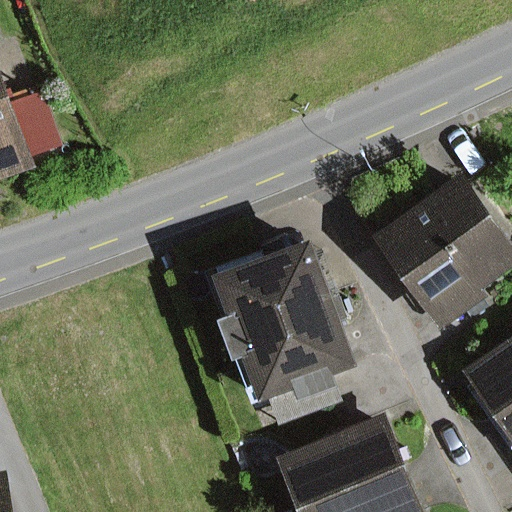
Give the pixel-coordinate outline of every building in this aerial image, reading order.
[(14,103),(0,63),(0,180),(36,168),(32,155),(61,145),(43,93),(14,103)] [(491,300),(484,290),(511,270),(511,241),(464,173),(375,235),(444,333),(491,300)] [(360,369),(312,240),(214,276),(229,318),(220,321),(235,361),(245,357),(263,405),(270,402),(279,427),(344,403),(335,378),(360,369)] [(511,339),(465,372),(473,383),(468,387),(511,449),(511,339)] [(426,511),(387,413),(278,457),(299,511),(426,511)] [(0,511),(18,511),(9,470),(0,471),(0,511)]
